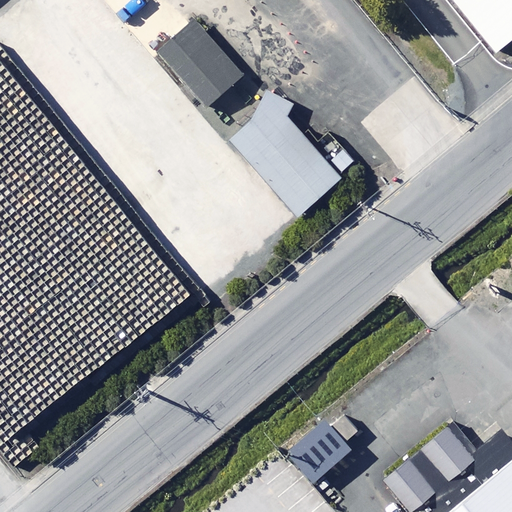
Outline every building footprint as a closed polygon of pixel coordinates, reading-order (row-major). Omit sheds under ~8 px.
[(511,58),(511,0),(444,0),(500,68),(511,58)] [(247,79),(198,24),(161,57),(209,112),(247,79)] [(347,180),(279,101),(233,140),(301,219),(347,180)] [(458,511),(481,494),(434,437),(357,500),(366,511),(458,511)] [(511,511),(511,468),(481,494),(458,511),(511,511)]
